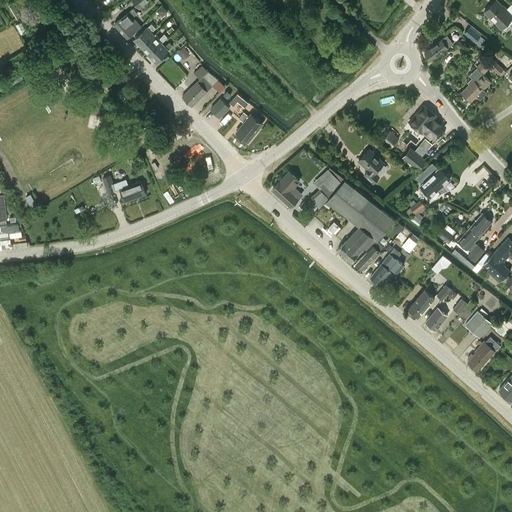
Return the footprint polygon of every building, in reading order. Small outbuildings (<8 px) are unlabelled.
[(149,0),(131,0),(139,9),(149,0)] [(501,28),(511,16),(511,14),(495,0),(494,0),(484,12),(501,28)] [(162,7),(157,11),(162,17),(167,12),(162,7)] [(115,23),(121,31),(133,20),(131,18),(137,13),(132,8),(115,23)] [(127,38),(139,28),(133,20),(121,31),(127,38)] [(134,40),(141,47),(154,35),(150,31),(152,30),(153,31),(156,28),(151,23),(147,27),(134,40)] [(480,45),(485,40),(469,26),(463,33),(474,43),(476,41),(480,45)] [(141,47),(148,55),(162,43),(168,37),(164,34),(158,39),(154,35),(141,47)] [(447,36),(425,53),(431,60),(452,43),(447,36)] [(148,55),(156,62),(168,50),(173,46),(169,42),(165,46),(162,43),(148,55)] [(185,44),(182,46),(183,47),(177,52),(182,58),(184,60),(193,52),(185,44)] [(484,73),(493,63),(482,53),(477,59),(480,61),(476,67),(484,73)] [(503,69),(497,64),(492,69),(501,76),(506,72),(503,69)] [(197,82),(182,96),(192,106),(207,91),(213,86),(203,76),(208,72),(202,65),(194,73),(200,79),(197,82)] [(475,81),(474,80),(461,92),(470,101),(482,89),(483,88),(484,88),(490,82),(483,74),(475,81)] [(213,86),(219,93),(225,87),(219,80),(213,86)] [(499,89),(508,99),(511,96),(511,89),(506,83),(499,89)] [(220,117),(229,107),(221,99),(211,109),(220,117)] [(421,99),(406,119),(430,140),(443,125),(435,119),(438,115),(421,99)] [(248,141),(259,128),(263,123),(251,113),(247,118),(236,132),(248,141)] [(389,130),(381,139),(390,148),(398,139),(389,130)] [(368,149),(358,160),(360,162),(368,169),(364,174),(372,182),(378,176),(374,172),(383,162),(368,149)] [(404,159),(416,171),(425,162),(413,150),(404,159)] [(428,178),(419,186),(428,197),(437,189),(450,178),(440,166),(427,177),(428,178)] [(344,179),(330,167),(328,169),(328,168),(314,182),(327,197),(341,183),(341,182),(344,179)] [(272,190),(291,207),(298,199),(298,198),(301,194),(293,187),(300,180),(290,171),(280,182),(279,181),(279,182),(272,190)] [(377,240),(395,219),(381,208),(345,179),(326,201),(358,227),(337,250),(350,261),(362,248),(363,249),(373,238),(374,237),(377,240)] [(141,181),(120,188),(125,202),(146,194),(141,181)] [(420,200),(407,210),(405,212),(409,216),(411,215),(414,213),(426,208),(420,200)] [(474,242),(492,221),(482,213),(458,241),(471,252),(468,255),(474,261),(484,251),(474,242)] [(333,232),(338,226),(334,222),(329,228),(333,232)] [(448,242),(453,236),(444,228),(438,234),(448,242)] [(511,241),(508,238),(493,253),(489,249),(474,265),(472,268),(477,272),(479,269),(478,268),(480,265),(482,266),(484,264),(496,275),(494,277),(499,282),(509,270),(502,263),(508,256),(511,259),(511,241)] [(373,245),(355,264),(361,270),(379,251),(383,246),(377,240),(373,245)] [(396,259),(400,254),(394,248),(370,277),(381,286),(394,270),(397,273),(404,265),(396,259)] [(442,253),(431,267),(439,273),(450,260),(442,253)] [(430,281),(436,272),(431,268),(424,277),(430,281)] [(442,300),(452,288),(446,284),(437,295),(442,300)] [(434,297),(425,289),(408,308),(418,316),(434,297)] [(453,293),(449,304),(455,307),(459,296),(453,293)] [(461,298),(453,309),(459,314),(467,303),(461,298)] [(437,308),(425,322),(435,329),(446,316),(437,308)] [(488,313),(481,308),(478,311),(465,325),(479,337),(492,323),(485,317),(488,313)] [(500,345),(489,336),(472,355),(471,355),(467,359),(468,361),(467,361),(477,370),(500,345)] [(511,400),(511,399),(511,375),(499,390),(511,400)]
